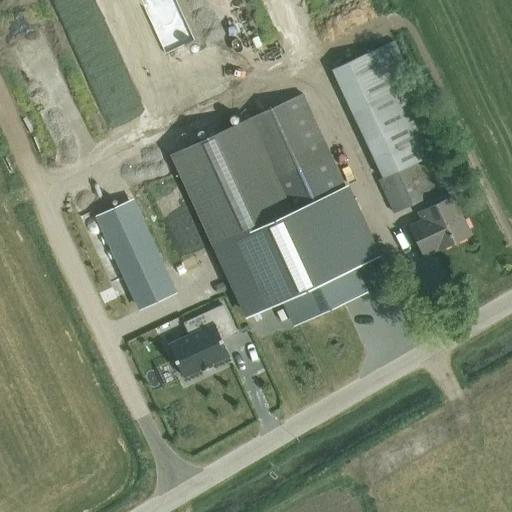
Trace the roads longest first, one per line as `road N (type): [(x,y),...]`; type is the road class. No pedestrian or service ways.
road 1 (unclassified): [(146,511),(511,300)]
road 2 (track): [(176,493),(0,110)]
